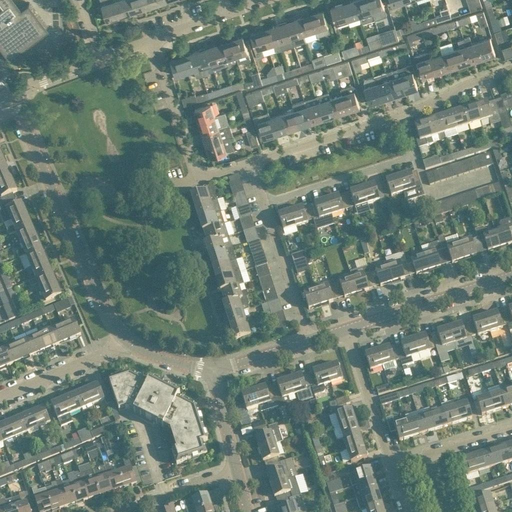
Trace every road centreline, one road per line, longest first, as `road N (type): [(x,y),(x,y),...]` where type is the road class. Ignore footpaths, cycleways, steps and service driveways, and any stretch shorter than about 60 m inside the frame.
road 1 (residential): [(128,343),(101,305),(13,97)]
road 2 (residential): [(264,204),(415,156),(402,114)]
road 3 (residential): [(347,328),(511,275)]
road 4 (residential): [(250,163),(402,114)]
road 5 (residential): [(195,180),(151,41)]
road 6 (residential): [(390,466),(347,328)]
road 7 (residential): [(307,341),(264,204)]
road 8 (residential): [(0,398),(128,343)]
road 9 (residential): [(237,472),(115,511)]
road 10 (residential): [(390,466),(511,429)]
